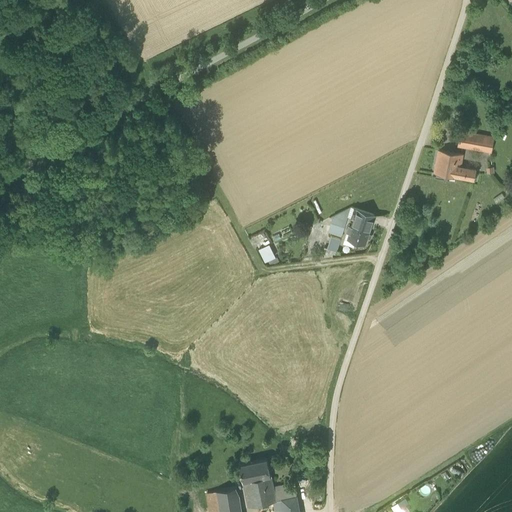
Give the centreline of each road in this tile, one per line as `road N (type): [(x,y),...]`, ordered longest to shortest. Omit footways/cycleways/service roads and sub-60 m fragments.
road 1 (residential): [(330,511),(333,399),(465,0)]
road 2 (track): [(511,420),(367,511)]
